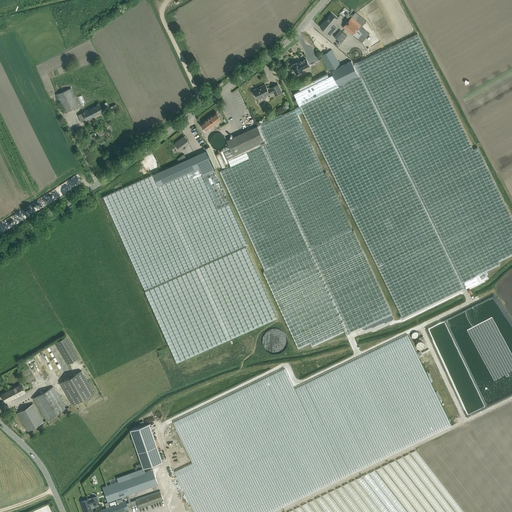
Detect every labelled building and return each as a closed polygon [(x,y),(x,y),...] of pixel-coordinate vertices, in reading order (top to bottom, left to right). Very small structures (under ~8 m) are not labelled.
[(80,40),(85,37),(69,0),(62,0),(73,26),(67,28),(69,32),(65,34),(66,36),(64,37),(67,45),(80,39),(80,40)] [(366,21),(355,12),(343,27),(362,43),(369,33),(362,27),(366,21)] [(320,27),(330,35),(337,28),(333,24),(338,19),(331,13),(320,27)] [(340,30),(334,37),(341,43),(347,36),(340,30)] [(294,93),(403,318),(479,281),(476,276),(500,264),(499,261),(511,254),(511,218),(477,147),(473,149),(417,34),(353,64),(351,60),(341,66),(331,50),(321,56),(330,71),(331,71),(333,74),(294,93)] [(57,42),(51,47),(55,53),(66,45),(62,39),(57,42)] [(49,46),(44,49),(47,55),(52,52),(49,46)] [(296,62),(292,64),(296,74),(303,71),(302,69),(309,65),(306,59),(297,63),(296,62)] [(265,85),(254,90),(258,99),(274,92),(275,95),(281,92),(278,84),(272,87),(272,88),(268,90),(265,85)] [(71,88),(56,94),(64,113),(79,106),(71,88)] [(86,120),(103,111),(99,104),(90,108),(90,107),(87,108),(88,109),(77,115),(81,122),(85,120),(86,120)] [(227,140),(229,145),(223,148),(223,149),(231,166),(220,171),(265,270),(263,271),(298,348),(311,342),(312,346),(345,331),(347,335),(393,314),(354,230),(353,230),(326,171),(324,172),(295,108),(227,140)] [(222,119),(216,112),(210,117),(216,124),(222,119)] [(206,131),(216,124),(210,117),(200,124),(206,131)] [(218,131),(208,139),(215,148),(217,152),(228,144),(225,140),(221,134),(222,133),(220,130),(218,131)] [(188,140),(187,139),(187,140),(184,136),(175,143),(181,150),(190,143),(188,140)] [(194,156),(103,196),(145,290),(177,362),(278,317),(246,245),(248,244),(217,173),(215,170),(203,176),(194,156)] [(503,177),(506,177),(510,177),(510,179),(507,179),(511,189),(511,164),(511,162),(501,167),(499,168),(503,177)] [(288,334),(279,330),(269,331),(265,339),(266,349),(273,352),(284,352),(289,342),(288,334)] [(68,364),(79,357),(66,336),(56,342),(68,364)] [(55,369),(45,352),(41,354),(38,356),(44,366),(48,364),(52,371),(55,369)] [(60,382),(72,405),(94,392),(81,370),(60,382)] [(21,384),(1,394),(5,402),(25,392),(21,384)] [(33,398),(46,420),(66,408),(53,386),(33,398)] [(159,411),(186,511),(277,511),(269,506),(264,509),(260,496),(256,509),(249,483),(242,478),(242,481),(241,478),(236,479),(230,501),(226,498),(224,504),(219,495),(216,504),(192,465),(190,473),(184,454),(189,457),(192,449),(197,458),(190,431),(196,433),(198,425),(203,424),(196,400),(205,415),(207,410),(202,393),(179,399),(159,411)] [(17,413),(27,431),(43,422),(33,404),(17,413)] [(149,423),(147,424),(130,430),(143,468),(163,461),(149,423)] [(153,469),(102,487),(107,502),(158,484),(153,469)] [(376,511),(353,480),(348,484),(368,511),(376,511)] [(366,511),(346,484),(342,487),(359,511),(366,511)] [(337,493),(350,511),(357,511),(341,487),(337,490),(338,493),(337,493)] [(328,494),(341,511),(348,511),(333,490),(328,494)] [(160,491),(136,499),(139,508),(164,500),(160,491)] [(321,497),(331,511),(339,511),(326,493),(321,497)] [(98,503),(96,496),(91,498),(91,499),(88,500),(88,499),(81,502),(85,511),(86,511),(92,511),(90,504),(93,503),(93,504),(98,503)] [(125,501),(100,510),(101,511),(122,511),(128,510),(125,501)]
